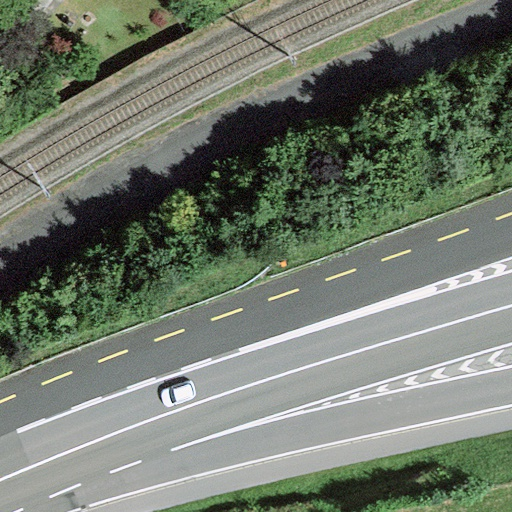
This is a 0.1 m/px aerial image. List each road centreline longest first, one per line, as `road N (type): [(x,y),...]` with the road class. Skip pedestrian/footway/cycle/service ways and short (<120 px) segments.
road 1 (tertiary): [(511,238),(273,317),(0,427)]
road 2 (primary): [(511,307),(312,365),(0,481)]
road 3 (tertiary): [(6,511),(511,388)]
